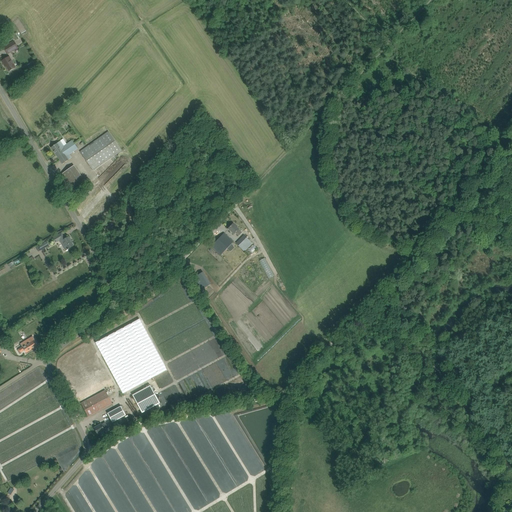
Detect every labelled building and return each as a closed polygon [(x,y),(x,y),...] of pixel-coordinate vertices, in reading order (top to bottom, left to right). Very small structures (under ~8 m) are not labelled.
[(4,47),(8,54),(18,48),(14,41),(4,47)] [(5,65),(9,71),(16,67),(9,56),(1,61),(4,65),(5,65)] [(94,170),(122,151),(109,131),(80,151),(94,170)] [(51,148),(62,164),(72,158),(70,155),(78,149),(72,141),(64,147),(60,141),(55,145),(51,148)] [(61,174),(73,191),(85,182),(74,166),(61,174)] [(238,229),(239,229),(233,224),(228,229),(234,234),(236,232),(239,235),(242,232),(238,229)] [(211,246),(221,255),(227,248),(230,252),(235,248),(231,244),(233,242),(224,233),(211,246)] [(69,249),(68,249),(73,246),(71,241),(71,240),(69,236),(64,239),(64,238),(62,239),(59,234),(53,237),(56,243),(59,241),(61,243),(66,251),(68,250),(69,249)] [(244,252),(252,243),(244,235),(236,243),(244,252)] [(52,243),(50,239),(38,246),(41,250),(45,248),(45,246),(52,243)] [(247,253),(251,257),(259,250),(255,246),(247,253)] [(194,278),(202,289),(210,284),(203,272),(194,278)] [(139,319),(96,342),(103,356),(118,383),(123,393),(167,370),(149,336),(139,319)] [(29,339),(20,344),(26,353),(38,345),(36,341),(33,337),(32,338),(31,337),(29,339)] [(150,385),(132,395),(142,413),(160,403),(150,385)] [(81,403),(88,417),(112,404),(105,390),(81,403)] [(112,422),(126,415),(121,406),(107,413),(112,422)] [(101,424),(94,428),(98,434),(105,430),(104,430),(108,428),(105,422),(101,424)]
